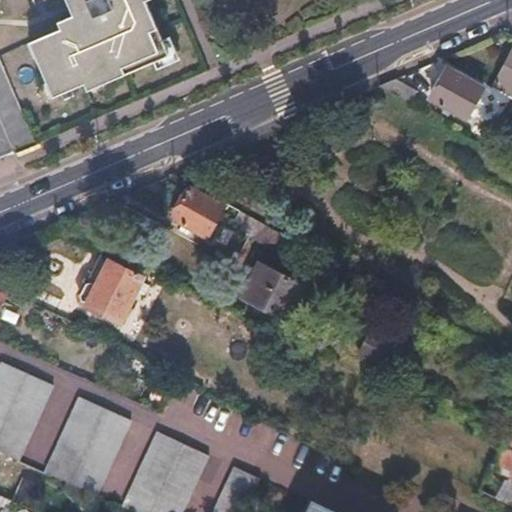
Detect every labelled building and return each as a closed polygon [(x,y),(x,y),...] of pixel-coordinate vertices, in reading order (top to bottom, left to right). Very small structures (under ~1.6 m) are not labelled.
[(127,70),(172,51),(150,0),(72,0),(77,10),(70,12),(73,19),(39,33),(45,48),(42,50),(53,78),(57,77),(63,91),(84,82),(97,76),(100,82),(127,70)] [(511,50),(491,86),(511,98),(511,50)] [(483,88),(449,68),(432,98),(466,118),(483,88)] [(396,77),(379,83),(412,102),(418,90),(396,77)] [(228,207),(190,186),(172,217),(211,238),(228,207)] [(259,220),(241,210),(235,221),(253,231),(259,220)] [(253,231),(250,237),(297,262),(305,246),(259,220),(253,231)] [(99,280),(87,306),(126,324),(150,275),(111,256),(99,280)] [(303,284),(260,261),(242,295),(285,317),(303,284)] [(87,306),(99,280),(94,278),(84,278),(77,293),(81,303),(87,306)] [(0,315),(10,294),(0,289),(0,315)] [(418,310),(404,303),(399,313),(412,320),(418,310)] [(382,333),(371,327),(357,355),(382,367),(400,332),(386,325),(382,333)] [(485,342),(477,356),(499,368),(507,355),(485,342)] [(55,387),(2,362),(0,365),(0,451),(19,461),(55,387)] [(134,422),(78,396),(43,472),(98,497),(134,422)] [(511,425),(502,443),(501,445),(511,449),(511,425)] [(186,511),(213,456),(159,430),(123,509),(129,511),(186,511)] [(511,449),(501,445),(490,468),(511,478),(511,449)] [(237,511),(254,476),(230,464),(207,511),(237,511)] [(511,478),(490,468),(478,491),(511,507),(511,478)] [(36,480),(22,474),(11,499),(25,505),(36,480)]
